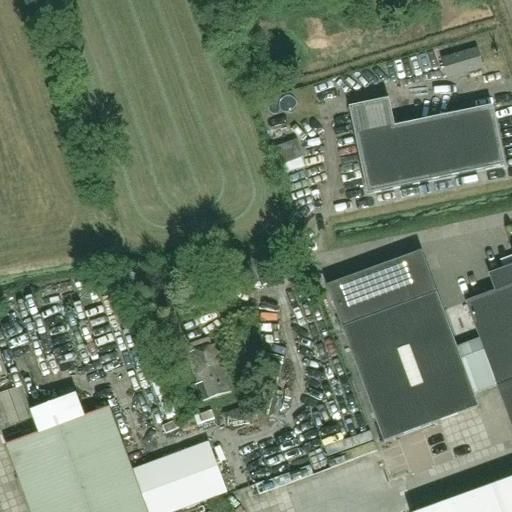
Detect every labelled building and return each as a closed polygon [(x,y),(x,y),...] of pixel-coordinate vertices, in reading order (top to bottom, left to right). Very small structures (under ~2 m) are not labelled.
[(441,59),(446,80),(483,70),(477,50),(441,59)] [(368,195),(505,166),(493,107),(395,127),(389,100),(350,108),(368,195)] [(329,202),(345,201),(344,180),(327,181),(329,202)] [(421,256),(327,290),(342,331),(384,444),(478,410),(475,401),(473,395),(496,387),(498,393),(498,394),(511,431),(511,254),(511,255),(511,268),(510,269),(487,278),(493,294),(465,304),(479,341),(456,349),(436,296),(421,256)] [(165,306),(186,302),(184,291),(163,295),(165,306)] [(188,358),(187,354),(175,313),(151,319),(166,365),(188,358)] [(187,354),(188,358),(197,387),(195,387),(200,403),(229,395),(219,363),(222,362),(216,345),(187,354)] [(40,387),(14,396),(18,408),(44,399),(40,387)] [(27,504),(131,466),(110,409),(6,446),(27,504)] [(209,444),(133,471),(147,511),(179,511),(227,495),(209,444)] [(131,466),(27,504),(29,511),(147,511),(133,471),(131,466)] [(511,511),(511,481),(426,511),(511,511)]
